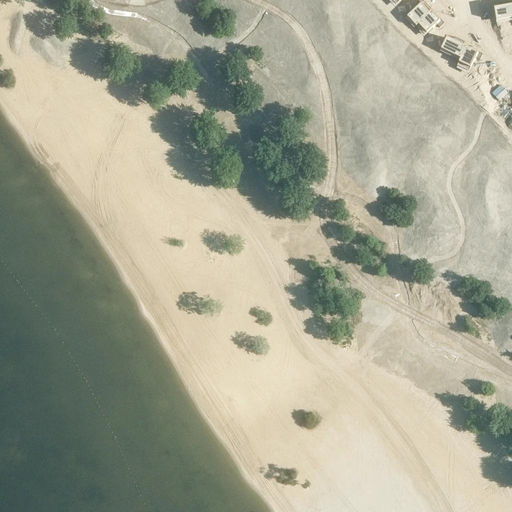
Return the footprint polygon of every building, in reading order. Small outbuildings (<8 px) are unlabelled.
[(420,7),(408,18),(416,28),(432,13),(423,4),(424,3),(421,0),(417,4),(420,7)] [(500,8),(495,9),(497,22),(511,19),(511,6),(506,7),(505,3),(499,4),(500,8)] [(432,13),(416,28),(425,37),(437,26),(440,29),(444,24),(441,21),(440,22),(432,13)] [(447,39),(442,51),(461,60),(462,60),(468,49),(458,44),(460,40),(454,38),(452,41),(447,39)] [(461,60),(457,68),(469,73),(476,59),(480,61),(483,55),(479,53),(478,54),(468,49),(462,60),(461,60)] [(263,134),(257,127),(253,130),(255,132),(251,135),(258,142),(261,139),(260,137),(263,134)]
